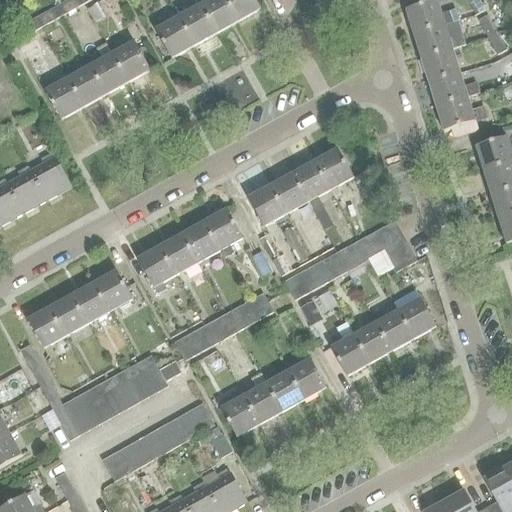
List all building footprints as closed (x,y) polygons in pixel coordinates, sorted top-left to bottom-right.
[(78,9),(73,0),(70,0),(53,9),(59,19),(78,9)] [(73,0),(78,9),(84,6),(94,0),(73,0)] [(219,34),(240,22),(226,0),(211,0),(202,5),(219,34)] [(226,0),(240,22),(260,11),(254,0),(226,0)] [(478,0),(466,0),(475,17),(485,12),(478,0)] [(405,12),(413,36),(445,26),(458,22),(454,11),(441,15),(437,2),(405,12)] [(202,5),(178,19),(194,48),(219,34),(202,5)] [(57,21),(59,19),(53,9),(34,21),(39,30),(57,21)] [(478,22),(487,39),(497,34),(487,17),(478,22)] [(171,61),(194,48),(178,19),(155,31),(171,61)] [(21,40),(39,30),(34,21),(11,33),(17,43),(21,40)] [(462,36),(449,40),(445,26),(413,36),(420,60),(452,50),(465,46),(462,36)] [(497,34),(487,39),(497,57),(506,52),(497,34)] [(41,51),(35,41),(17,50),(23,61),(41,51)] [(114,54),(129,84),(150,72),(134,43),(114,54)] [(460,75),(452,50),(420,60),(428,84),(460,75)] [(114,54),(90,67),(105,97),(129,84),(114,54)] [(90,67),(66,81),(82,110),(105,97),(90,67)] [(59,85),(44,93),(61,122),(82,110),(66,81),(62,74),(55,78),(59,85)] [(479,95),(476,84),(464,88),(460,75),(428,84),(435,108),(467,99),(479,95)] [(472,112),(467,99),(435,108),(443,133),(487,120),(483,109),(472,112)] [(511,152),(511,153),(507,138),(475,148),(483,174),(511,164),(511,152)] [(314,163),(330,192),(337,205),(343,201),(337,189),(353,180),(337,150),(314,163)] [(28,168),(24,170),(42,205),(70,189),(54,159),(54,160),(51,155),(40,161),(43,166),(30,173),(28,168)] [(317,199),(330,192),(314,163),(292,175),(308,205),(313,215),(323,210),(317,199)] [(511,164),(483,174),(490,197),(511,190),(511,164)] [(42,205),(24,170),(17,174),(19,179),(7,186),(23,216),(42,205)] [(297,211),(308,205),(292,175),(270,187),(286,216),(292,227),(302,221),(297,211)] [(0,228),(23,216),(7,186),(4,181),(0,183),(0,228)] [(270,187),(247,200),(263,229),(286,216),(270,187)] [(498,221),(511,216),(511,190),(490,197),(498,221)] [(243,241),(227,211),(205,223),(221,253),(225,260),(234,255),(230,248),(243,241)] [(511,243),(511,216),(498,221),(506,246),(511,243)] [(205,223),(182,236),(199,265),(221,253),(205,223)] [(400,233),(395,223),(373,235),(378,244),(379,245),(400,233)] [(406,243),(400,233),(379,245),(384,253),(384,255),(406,243)] [(351,247),(356,256),(378,244),(373,235),(351,247)] [(199,265),(182,236),(162,247),(177,277),(199,265)] [(406,243),(384,255),(390,265),(411,253),(406,243)] [(361,266),(384,253),(379,245),(378,244),(356,256),(361,266)] [(153,290),(177,277),(162,247),(137,261),(153,290)] [(333,269),(356,256),(351,247),(338,254),(328,259),(333,269)] [(416,263),(411,253),(390,265),(395,275),(416,263)] [(361,266),(356,256),(333,269),(339,278),(361,266)] [(328,259),(306,272),(311,281),(333,269),(328,259)] [(339,278),(333,269),(311,281),(316,291),(337,279),(339,278)] [(116,272),(95,284),(111,313),(132,301),(116,272)] [(283,284),(288,294),(311,281),(306,272),(283,284)] [(316,291),(311,281),(288,294),(293,303),(316,291)] [(89,326),(111,313),(95,284),(72,296),(89,326)] [(241,308),(246,317),(268,305),(263,295),(241,308)] [(436,329),(420,300),(418,301),(415,295),(407,300),(410,305),(397,312),(413,341),(436,329)] [(72,296),(50,309),(66,338),(89,326),(72,296)] [(312,303),(300,309),(310,328),(322,321),(312,303)] [(273,314),(268,305),(246,317),(251,326),(273,314)] [(224,329),(246,317),(241,308),(228,315),(219,320),(224,329)] [(43,351),(66,338),(50,309),(27,322),(43,351)] [(391,354),(413,341),(397,312),(375,325),(391,354)] [(246,317),(224,329),(229,338),(251,326),(246,317)] [(219,320),(196,332),(201,341),(224,329),(219,320)] [(369,366),(353,337),(346,324),(336,330),(343,342),(330,349),(346,379),(369,366)] [(369,366),(391,354),(375,325),(353,337),(369,366)] [(229,338),(224,329),(201,341),(207,351),(229,338)] [(174,345),(179,354),(201,341),(196,332),(174,345)] [(207,351),(201,341),(179,354),(184,363),(207,351)] [(29,347),(20,353),(29,370),(39,365),(30,348),(29,347)] [(168,388),(165,384),(159,373),(151,358),(141,363),(158,394),(168,388)] [(304,402),(326,390),(310,361),(288,373),(304,402)] [(141,363),(131,369),(148,399),(158,394),(141,363)] [(175,364),(159,373),(165,384),(181,375),(175,364)] [(40,390),(41,391),(50,386),(39,365),(29,370),(40,390)] [(138,405),(148,399),(131,369),(121,374),(138,405)] [(281,415),(304,402),(288,373),(265,385),(281,415)] [(138,405),(121,374),(111,380),(128,410),(138,405)] [(101,385),(118,416),(128,410),(111,380),(107,382),(101,385)] [(259,427),(281,415),(265,385),(262,380),(254,385),(257,390),(243,398),(259,427)] [(101,385),(91,391),(109,421),(118,416),(101,385)] [(62,407),(50,386),(41,391),(52,412),(53,412),(62,407)] [(91,391),(81,396),(99,427),(109,421),(91,391)] [(259,427),(243,398),(240,393),(232,397),(235,402),(220,410),(237,439),(259,427)] [(81,396),(72,402),(89,432),(99,427),(81,396)] [(62,407),(79,438),(89,432),(72,402),(62,407)] [(202,406),(192,412),(204,433),(214,428),(202,406)] [(79,438),(62,407),(53,412),(52,412),(63,432),(69,443),(79,438)] [(194,439),(204,433),(192,412),(182,417),(194,439)] [(182,417),(172,423),(184,444),(194,439),(182,417)] [(0,438),(8,434),(0,418),(0,438)] [(174,450),(184,444),(172,423),(162,429),(174,450)] [(162,429),(152,434),(164,456),(174,450),(162,429)] [(0,469),(22,457),(8,434),(0,438),(0,469)] [(164,456),(152,434),(142,440),(154,461),(164,456)] [(215,441),(211,443),(221,460),(232,453),(229,449),(226,443),(222,437),(215,441)] [(142,440),(132,446),(144,467),(154,461),(142,440)] [(122,451),(128,462),(134,473),(144,467),(132,446),(122,451)] [(102,463),(108,473),(128,462),(122,451),(102,463)] [(117,482),(134,473),(128,462),(108,473),(114,484),(117,482)] [(511,511),(511,483),(505,470),(485,481),(497,504),(486,509),(487,511),(511,511)] [(226,471),(216,477),(218,481),(206,488),(219,511),(233,511),(246,505),(229,475),(226,471)] [(55,480),(67,503),(77,497),(64,475),(55,480)] [(195,494),(182,502),(188,511),(219,511),(206,488),(203,484),(192,490),(195,494)] [(473,511),(463,493),(443,504),(447,511),(487,511),(486,509),(481,511),(473,511)] [(0,510),(0,511),(33,511),(25,496),(0,510)] [(72,511),(84,511),(77,497),(67,503),(72,511)] [(188,511),(182,502),(179,497),(169,503),(171,508),(163,511),(188,511)]
